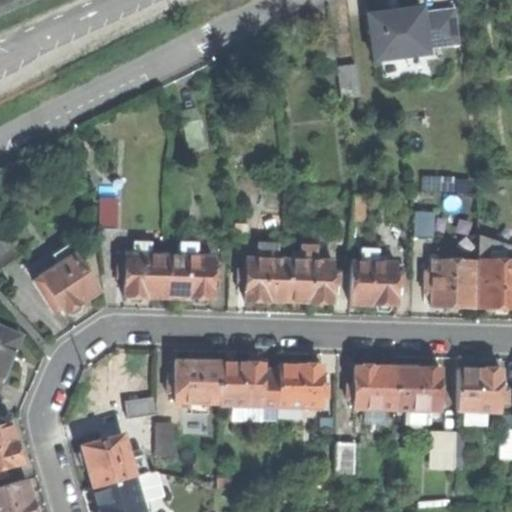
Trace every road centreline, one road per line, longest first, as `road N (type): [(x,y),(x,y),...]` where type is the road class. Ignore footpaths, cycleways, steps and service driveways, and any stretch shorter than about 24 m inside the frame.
road 1 (residential): [(66,511),(40,421),(60,360),(105,327),(511,340)]
road 2 (residential): [(0,140),(287,0)]
